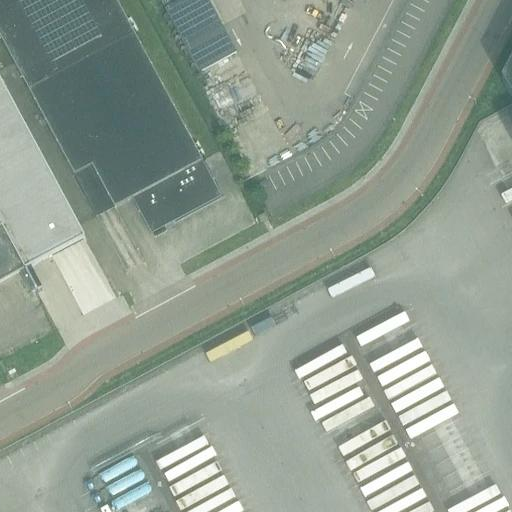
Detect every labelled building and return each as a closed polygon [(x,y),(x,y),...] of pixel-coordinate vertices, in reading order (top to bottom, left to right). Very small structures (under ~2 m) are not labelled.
[(221,197),(134,35),(115,0),(0,0),(0,39),(74,176),(91,167),(114,209),(132,200),(151,235),(221,197)] [(155,0),(194,76),(230,56),(200,0),(155,0)] [(316,12),(311,31),(320,34),(325,14),(316,12)] [(511,58),(501,80),(511,99),(511,58)] [(0,284),(20,274),(31,295),(43,289),(31,268),(52,257),(83,240),(85,239),(79,228),(0,79),(0,284)] [(272,98),(280,113),(296,105),(289,90),(272,98)] [(260,221),(267,218),(264,211),(256,215),(260,221)] [(428,433),(461,511),(511,511),(511,500),(509,494),(501,497),(495,484),(482,490),(456,429),(465,426),(462,419),(428,433)]
